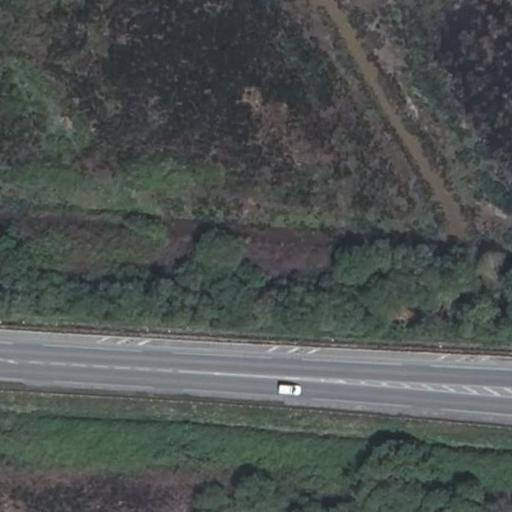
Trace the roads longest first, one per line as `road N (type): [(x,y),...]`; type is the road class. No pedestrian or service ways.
road 1 (secondary): [(0,365),(511,409)]
road 2 (secondary): [(511,378),(0,359)]
